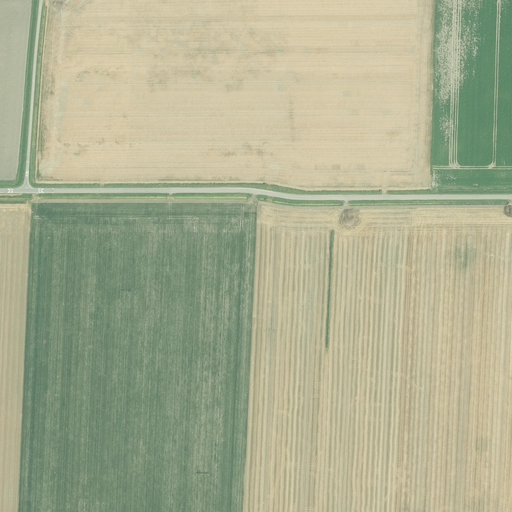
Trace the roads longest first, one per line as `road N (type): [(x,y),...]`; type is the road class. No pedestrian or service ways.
road 1 (unclassified): [(26,190),(511,197)]
road 2 (unclassified): [(26,190),(42,0)]
